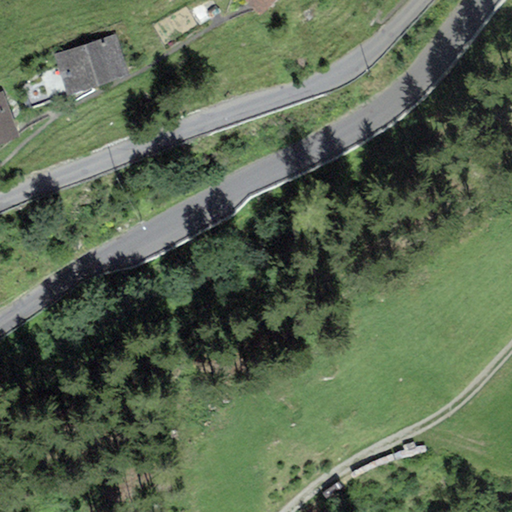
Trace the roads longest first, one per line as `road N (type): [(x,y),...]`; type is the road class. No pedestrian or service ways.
road 1 (tertiary): [(465,0),(347,133),(0,308)]
road 2 (unclassified): [(421,0),(357,64),(0,203)]
road 3 (track): [(287,511),(424,430),(511,347)]
